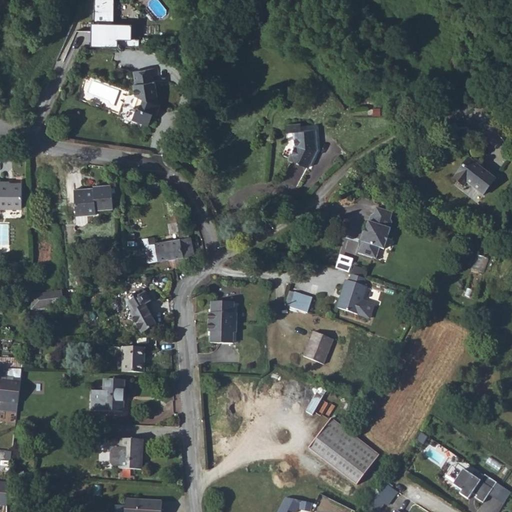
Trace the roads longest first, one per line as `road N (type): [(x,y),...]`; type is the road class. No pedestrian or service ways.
road 1 (unclassified): [(212,247),(245,245),(281,228),(382,143),(472,109)]
road 2 (residential): [(212,247),(182,296),(197,511)]
road 3 (residential): [(4,124),(45,143),(159,165),(193,199),(212,247)]
road 4 (unknown): [(167,170),(156,139),(171,99),(168,75),(148,55),(111,53)]
